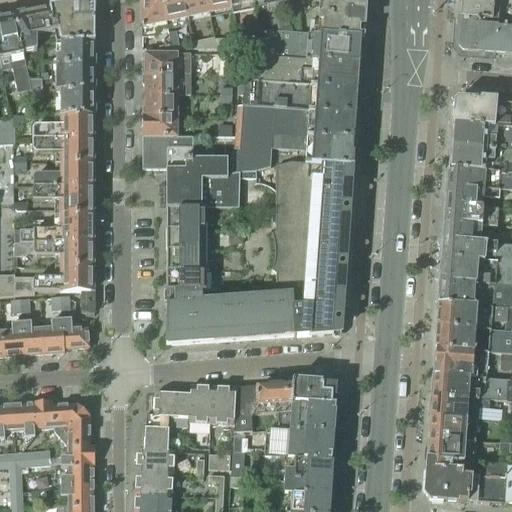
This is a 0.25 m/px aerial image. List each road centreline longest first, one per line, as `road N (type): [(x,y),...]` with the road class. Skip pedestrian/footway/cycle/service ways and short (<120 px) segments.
road 1 (residential): [(118,376),(116,0)]
road 2 (tertiary): [(384,353),(406,76)]
road 3 (unclassified): [(384,353),(118,376)]
road 4 (tertiary): [(375,511),(384,353)]
road 5 (residential): [(117,511),(118,376)]
